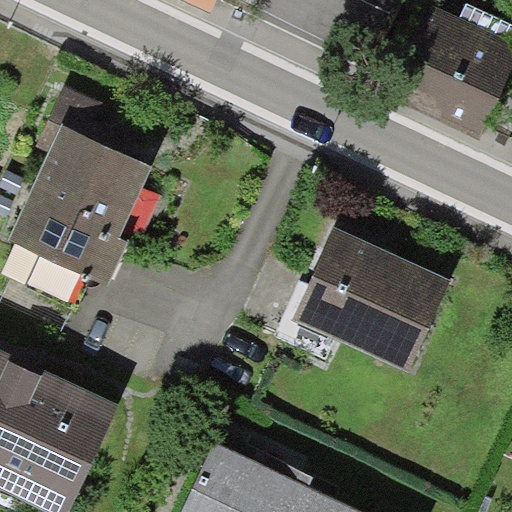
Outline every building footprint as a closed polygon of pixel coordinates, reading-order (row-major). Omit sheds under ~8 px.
[(160,0),(210,23),(220,0),(160,0)] [(461,0),(425,78),(497,111),(511,79),(511,22),(462,0),(461,0)] [(16,252),(106,288),(152,175),(62,139),(16,252)] [(302,326),(416,377),(455,291),(341,240),(302,326)] [(0,493),(39,511),(72,511),(121,410),(0,352),(0,493)] [(352,511),(218,450),(189,511),(352,511)]
